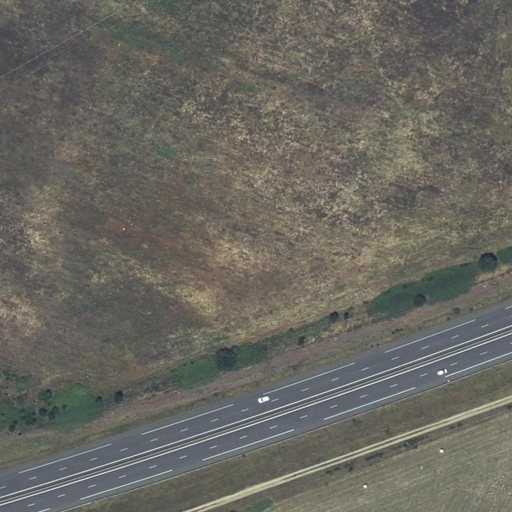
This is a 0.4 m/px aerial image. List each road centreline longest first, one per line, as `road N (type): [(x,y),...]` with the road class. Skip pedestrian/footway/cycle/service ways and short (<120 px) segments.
road 1 (trunk): [(511,315),(0,486)]
road 2 (trunk): [(6,511),(511,342)]
